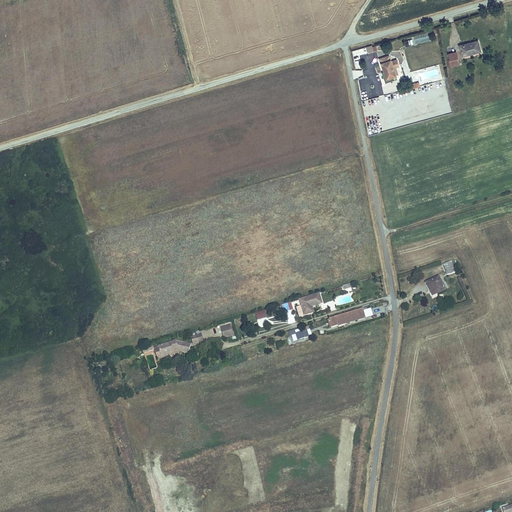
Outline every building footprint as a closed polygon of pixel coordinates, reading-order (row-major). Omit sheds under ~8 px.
[(478,39),(459,44),(462,55),(481,50),(478,39)] [(448,53),(451,65),(458,62),(455,51),(448,53)] [(396,75),(393,68),(395,67),(399,66),(396,59),(391,61),(389,55),(380,58),(381,63),(384,71),(382,72),(386,82),(397,78),(396,75)] [(411,88),(443,80),(439,64),(411,71),(413,81),(409,82),(411,88)] [(363,77),(362,69),(352,71),(353,78),(363,77)] [(453,266),(445,268),(447,279),(455,277),(453,266)] [(439,280),(428,284),(431,291),(429,291),(431,297),(443,292),(439,280)] [(323,303),(320,293),(299,299),(304,315),(313,312),(312,306),(323,303)] [(291,302),(280,305),(283,313),(293,310),(291,302)] [(366,308),(329,319),(331,326),(347,322),(347,320),(364,315),(363,310),(366,309),(366,308)] [(255,313),(257,321),(267,318),(264,310),(255,313)] [(230,324),(220,327),(224,339),(234,336),(230,324)] [(306,329),(296,332),(298,338),(308,335),(306,329)] [(204,341),(202,334),(191,337),(193,344),(204,341)] [(175,342),(159,347),(161,356),(174,352),(174,353),(179,352),(189,354),(191,346),(178,342),(175,342)] [(161,356),(159,347),(154,348),(158,360),(180,354),(179,352),(174,353),(174,352),(161,356)]
